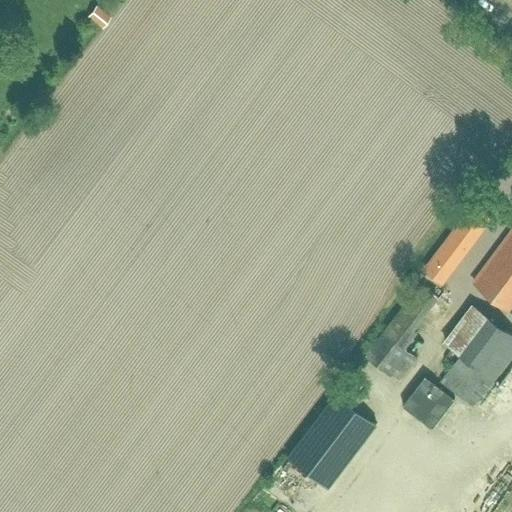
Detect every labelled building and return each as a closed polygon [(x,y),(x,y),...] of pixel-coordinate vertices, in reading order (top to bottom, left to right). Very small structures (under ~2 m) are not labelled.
[(491,213),(474,200),(425,267),(442,280),(491,213)] [(511,230),(473,281),(511,310),(511,230)] [(402,349),(415,331),(412,329),(436,296),(419,284),(382,333),(366,354),(399,378),(414,358),(402,349)] [(483,393),(511,353),(511,333),(471,303),(444,341),(460,353),(440,380),(472,404),(482,392),(483,393)] [(424,375),(402,404),(432,426),(454,397),(424,375)] [(328,487),(376,422),(336,392),(288,456),(328,487)]
